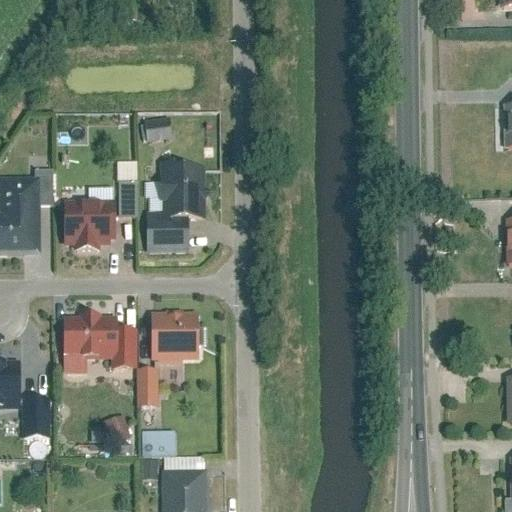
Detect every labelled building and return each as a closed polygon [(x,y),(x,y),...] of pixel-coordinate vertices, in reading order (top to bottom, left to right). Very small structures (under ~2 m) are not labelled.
[(511,0),(495,0),(495,8),(511,8),(511,0)] [(502,151),(511,150),(511,104),(501,104),(502,151)] [(151,144),(173,140),(170,122),(148,126),(151,144)] [(120,220),(139,220),(139,165),(120,165),(120,220)] [(164,167),(164,218),(205,218),(205,167),(164,167)] [(0,181),(0,256),(41,256),(40,181),(0,181)] [(63,202),(63,246),(111,246),(111,202),(63,202)] [(511,219),(503,219),(503,265),(511,265),(511,219)] [(191,230),(148,230),(148,253),(191,253),(191,230)] [(151,315),(152,361),(199,361),(198,315),(151,315)] [(87,374),(87,358),(118,358),(118,320),(105,320),(105,317),(81,317),(80,320),(65,320),(65,374),(87,374)] [(0,360),(0,408),(21,409),(21,360),(0,360)] [(159,369),(138,369),(138,407),(159,407),(159,369)] [(55,441),(53,404),(25,405),(26,443),(55,441)] [(126,419),(107,424),(112,446),(132,441),(126,419)] [(176,433),(143,433),(143,457),(176,457),(176,433)] [(207,511),(207,472),(163,472),(163,511),(207,511)]
